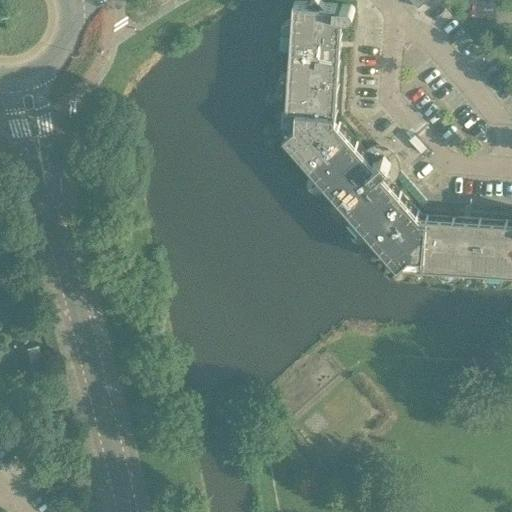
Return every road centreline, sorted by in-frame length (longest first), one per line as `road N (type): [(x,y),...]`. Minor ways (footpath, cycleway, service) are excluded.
road 1 (tertiary): [(122,511),(43,175)]
road 2 (residential): [(389,20),(385,93),(444,161),(502,165)]
road 3 (residential): [(502,165),(503,126),(424,33),(389,20)]
